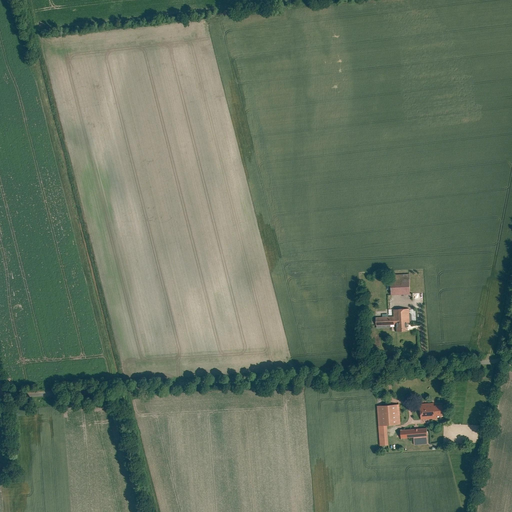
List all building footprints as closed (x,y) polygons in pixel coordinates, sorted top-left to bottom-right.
[(390,277),(391,295),(409,295),(408,276),(390,277)] [(375,315),(375,329),(391,329),(390,326),(394,325),(394,332),(409,331),(408,309),(392,310),(393,317),(386,317),(386,314),(375,315)] [(420,405),(421,421),(443,419),(443,407),(434,407),(434,404),(420,405)] [(377,407),(378,427),(388,426),(401,425),(399,405),(377,407)] [(388,426),(378,427),(380,447),(389,446),(388,426)] [(401,440),(414,439),(414,446),(428,445),(427,428),(401,431),(401,440)]
